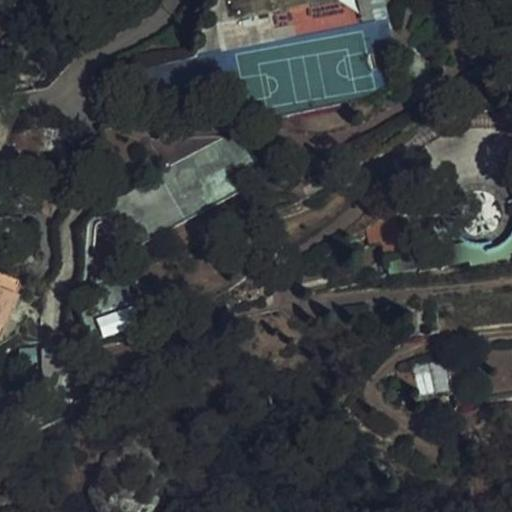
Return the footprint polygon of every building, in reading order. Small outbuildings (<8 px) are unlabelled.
[(381,0),(218,0),(225,27),(332,0),(362,0),(368,25),(387,20),(381,0)] [(97,215),(99,218),(120,256),(197,214),(267,177),(243,132),(227,134),(116,195),(97,215)] [(383,243),(386,260),(445,247),(431,225),(426,224),(426,216),(396,215),(368,228),(372,246),(383,243)] [(90,282),(94,298),(99,313),(82,318),(90,348),(147,330),(129,270),(90,282)] [(0,286),(0,292),(16,299),(21,283),(0,274),(0,285),(0,286)] [(0,329),(3,331),(16,299),(0,292),(0,286),(0,285),(0,329)] [(99,313),(94,298),(78,304),(82,318),(99,313)]
